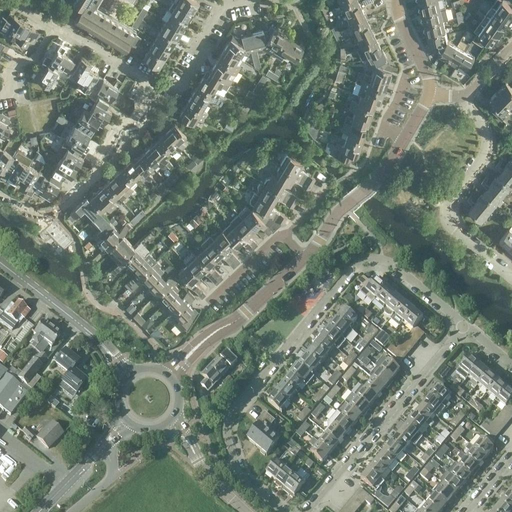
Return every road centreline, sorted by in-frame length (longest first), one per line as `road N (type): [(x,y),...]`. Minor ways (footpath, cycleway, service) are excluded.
road 1 (residential): [(464,323),(396,267),(370,257),(355,263),(224,428),(241,479),(279,511)]
road 2 (residential): [(306,511),(464,323)]
road 3 (residential): [(511,276),(448,225),(444,213),(486,144),(462,97)]
road 4 (secondary): [(170,375),(304,257)]
road 5 (secondary): [(126,375),(88,330),(0,262)]
road 6 (residential): [(54,216),(98,176),(96,158),(148,89)]
road 7 (residential): [(148,89),(182,85),(218,8),(254,0)]
road 8 (secondary): [(304,257),(403,141)]
road 9 (tertiary): [(247,511),(208,476),(170,421)]
